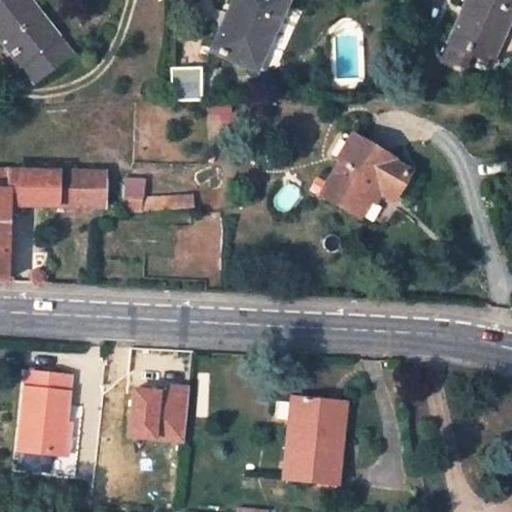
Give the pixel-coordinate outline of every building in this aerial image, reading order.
[(0,0),(0,41),(18,65),(56,35),(29,0),(0,0)] [(254,71),(285,0),(231,0),(209,51),(254,71)] [(511,0),(465,0),(446,42),(489,62),(511,9),(511,0)] [(56,35),(18,65),(31,82),(70,52),(56,35)] [(200,67),(169,68),(170,101),(201,100),(200,67)] [(353,135),(346,148),(354,152),(361,140),(353,135)] [(394,160),(361,140),(354,152),(346,148),(319,194),(357,217),(367,200),(374,188),(393,199),(409,172),(393,162),(394,160)] [(0,280),(5,281),(7,207),(102,209),(102,170),(0,168),(0,280)] [(374,188),(367,200),(374,203),(378,196),(390,203),(393,199),(374,188)] [(140,210),(192,207),(191,194),(140,196),(140,199),(140,210)] [(140,199),(121,198),(121,211),(128,211),(128,213),(141,212),(140,210),(140,199)] [(26,369),(17,450),(63,455),(71,375),(26,369)] [(332,402),(294,397),(285,478),(337,484),(340,450),(327,448),(332,402)] [(327,448),(340,450),(346,403),(332,402),(327,448)]
